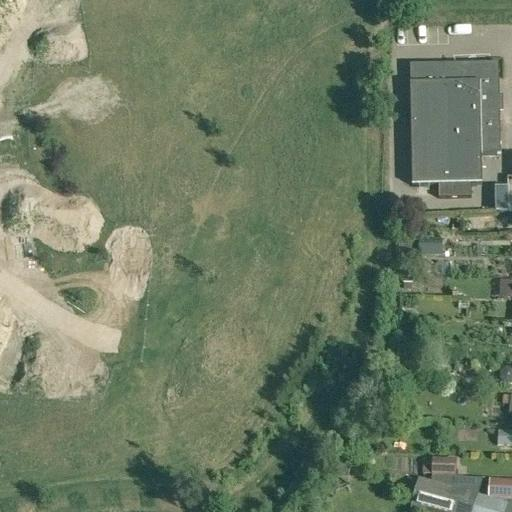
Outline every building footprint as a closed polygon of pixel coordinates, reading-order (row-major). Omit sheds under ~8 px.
[(14,32),(59,186),(117,169),(72,15),(14,32)] [(412,186),(482,185),(482,155),(501,155),(500,63),(454,64),(454,83),(412,85),(412,186)] [(495,213),(508,213),(508,189),(495,189),(495,213)] [(442,241),(418,241),(418,257),(442,257),(442,241)] [(402,276),(402,290),(412,291),(412,276),(402,276)] [(424,339),(399,337),(397,357),(423,359),(424,339)] [(499,373),(499,380),(503,385),(511,385),(511,384),(511,368),(505,368),(499,373)] [(511,432),(498,432),(498,446),(511,446),(511,432)] [(431,482),(439,485),(472,494),(477,495),(483,479),(470,479),(455,476),(455,459),(432,458),(431,460),(423,460),(422,475),(431,475),(431,476),(431,482)] [(412,506),(431,511),(433,511),(467,511),(472,494),(439,485),(431,482),(419,479),(412,506)] [(511,499),(511,481),(488,481),(487,498),(511,499)] [(474,511),(502,511),(504,507),(478,499),(474,511)]
